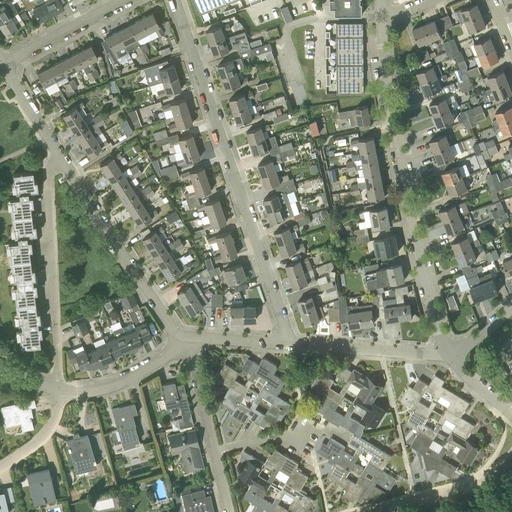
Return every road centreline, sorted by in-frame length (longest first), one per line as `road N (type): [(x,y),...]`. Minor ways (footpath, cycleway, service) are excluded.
road 1 (residential): [(292,343),(172,0)]
road 2 (residential): [(449,355),(404,174),(382,19)]
road 3 (residential): [(59,388),(48,174),(63,158)]
road 4 (residential): [(184,342),(63,158)]
road 5 (residential): [(449,355),(292,343)]
road 6 (residential): [(1,65),(126,0)]
road 7 (unclassified): [(384,511),(465,492),(511,461)]
road 8 (residential): [(59,388),(116,383),(184,342)]
